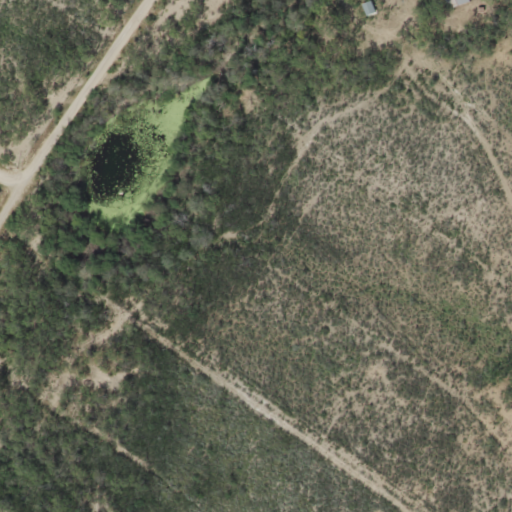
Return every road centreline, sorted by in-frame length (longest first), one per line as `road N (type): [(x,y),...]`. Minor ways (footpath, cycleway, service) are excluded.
road 1 (residential): [(351,0),(477,133),(511,195)]
road 2 (residential): [(180,0),(135,27),(90,16),(73,0)]
